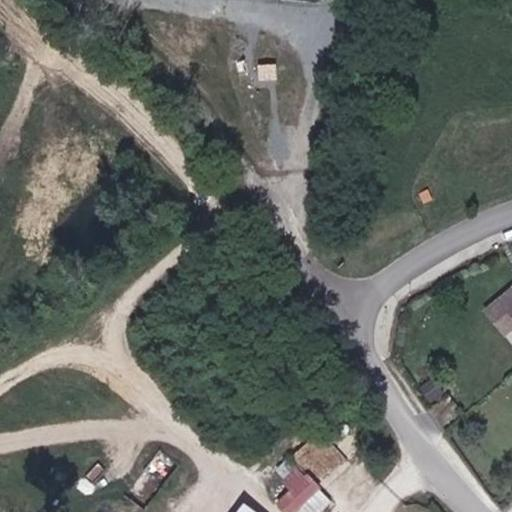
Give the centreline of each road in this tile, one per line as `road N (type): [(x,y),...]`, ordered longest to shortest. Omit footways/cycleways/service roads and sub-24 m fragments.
road 1 (residential): [(469,511),(433,470),(343,307)]
road 2 (residential): [(343,307),(511,213)]
road 3 (residential): [(343,307),(296,239),(293,185)]
